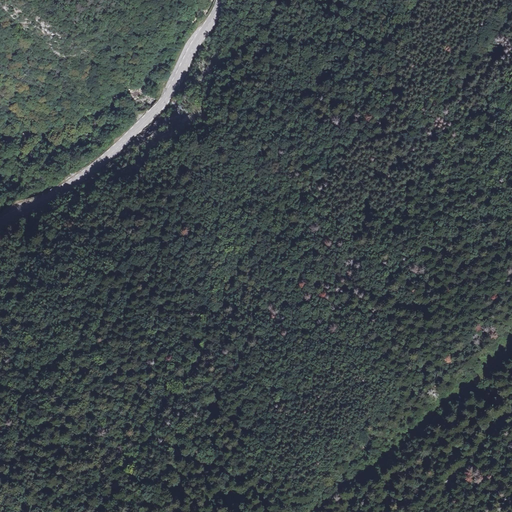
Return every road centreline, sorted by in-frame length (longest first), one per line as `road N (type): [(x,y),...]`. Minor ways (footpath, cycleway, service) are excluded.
road 1 (secondary): [(0,220),(73,182),(148,116),(219,0)]
road 2 (track): [(310,511),(384,418),(511,322)]
road 3 (tertiary): [(511,410),(416,511)]
